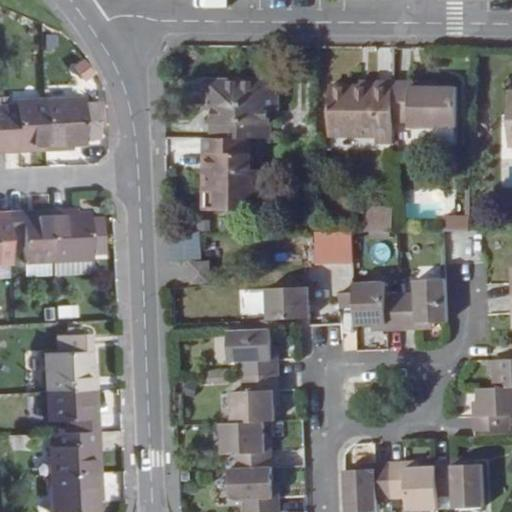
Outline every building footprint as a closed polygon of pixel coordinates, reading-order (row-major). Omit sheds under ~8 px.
[(95,72),(87,62),(75,70),(82,80),(95,72)] [(205,109),(215,110),(215,126),(212,126),(212,140),(243,141),(242,82),(207,82),(208,94),(205,94),(205,109)] [(242,82),(243,141),(252,141),(271,141),(270,110),(278,110),(278,82),(242,82)] [(391,148),(391,123),(392,84),(374,84),(374,89),(327,89),(326,137),(374,137),(374,148),(391,148)] [(455,90),(424,90),(408,90),(408,84),(392,84),(391,123),(408,124),(408,129),(432,129),(453,129),(455,129),(455,90)] [(45,101),(48,147),(48,150),(61,150),(60,146),(85,145),(85,139),(105,138),(103,104),(84,104),(84,99),(45,101)] [(18,121),(4,121),(6,154),(16,153),(16,149),(48,147),(45,101),(17,103),(18,121)] [(453,146),(453,129),(432,129),(432,146),(453,146)] [(252,141),(243,141),(212,140),(212,189),(207,189),(207,211),(252,211),(252,195),(265,194),(264,170),(252,170),(252,141)] [(365,233),(390,233),(390,208),(365,208),(365,233)] [(49,213),(50,218),(52,263),(94,261),(93,256),(107,255),(105,223),(93,224),(92,217),(67,218),(66,212),(49,213)] [(0,264),(0,265),(0,249),(12,249),(11,214),(0,214),(0,264)] [(22,214),(11,214),(12,249),(24,248),(25,264),(52,263),(50,218),(23,218),(22,214)] [(470,233),(470,219),(445,218),(445,233),(470,233)] [(351,231),(312,231),(312,263),(351,263),(351,231)] [(193,284),(211,283),(210,263),(192,264),(193,284)] [(356,311),(355,283),(354,277),(340,278),(341,312),(356,311)] [(403,325),(434,324),(449,323),(447,280),(416,281),(416,294),(401,294),(403,325)] [(357,327),(373,327),(403,325),(401,294),(387,295),(387,282),(355,283),(356,311),(357,327)] [(270,321),(279,321),(313,320),(311,288),(267,290),(269,321),(270,321)] [(197,296),(171,297),(171,314),(198,313),(197,296)] [(79,306),(59,307),(59,318),(79,318),(79,306)] [(270,331),(273,331),(280,331),(279,321),(270,321),(270,331)] [(433,332),(434,324),(403,325),(403,333),(419,333),(433,332)] [(374,334),(388,333),(403,333),(403,325),(373,327),(374,334)] [(273,331),(270,331),(229,332),(230,363),(243,363),(244,379),(275,377),(274,346),(273,331)] [(92,335),(58,336),(58,353),(46,353),(47,394),(94,392),(100,392),(99,377),(94,377),(92,335)] [(496,389),(511,388),(511,346),(506,346),(507,361),(495,361),(496,389)] [(203,385),(226,382),(225,369),(202,371),(203,385)] [(276,406),(283,407),(282,393),(282,376),(275,377),(276,406)] [(232,393),(234,425),(267,424),(277,423),(276,406),(275,377),(244,379),(244,392),(232,393)] [(511,415),(511,388),(496,389),(479,390),(479,402),(480,434),(511,433),(511,430),(511,416),(511,415)] [(67,433),(102,432),(101,418),(95,419),(94,392),(47,394),(48,422),(67,421),(67,433)] [(480,434),(479,402),(472,402),(472,418),(473,418),(473,434),(480,434)] [(237,456),(237,470),(268,469),(267,438),(267,424),(234,425),(222,426),(223,456),(237,456)] [(102,445),(102,432),(67,433),(51,434),(52,447),(50,447),(51,478),(97,476),(97,445),(102,445)] [(33,451),(33,435),(10,436),(11,452),(33,451)] [(438,467),(466,466),(466,458),(453,459),(438,461),(438,467)] [(392,470),(421,468),(420,460),(407,462),(391,463),(392,470)] [(392,470),(391,463),(375,462),(361,463),(361,471),(392,470)] [(438,467),(439,498),(453,498),(454,510),(486,509),(484,465),(466,466),(438,467)] [(440,511),(439,498),(438,467),(421,468),(392,470),(393,501),(407,500),(408,511),(440,511)] [(275,511),(274,484),(274,469),(268,469),(237,470),(230,471),(232,502),(244,501),(244,511),(275,511)] [(392,470),(361,471),(346,471),(347,511),(379,511),(379,501),(393,501),(392,470)] [(52,511),(98,511),(98,489),(103,489),(103,475),(97,476),(51,478),(52,511)] [(282,511),(282,499),(281,483),(274,484),(275,511),(282,511)]
